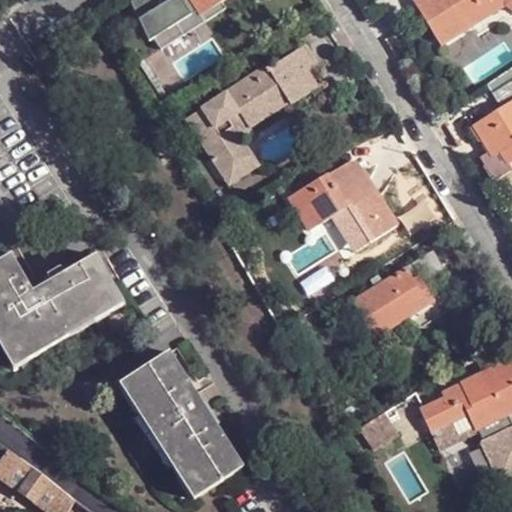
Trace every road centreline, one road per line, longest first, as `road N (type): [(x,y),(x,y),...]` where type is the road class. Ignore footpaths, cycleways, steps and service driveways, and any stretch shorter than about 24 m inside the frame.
road 1 (residential): [(342,0),(511,274)]
road 2 (residential): [(0,432),(114,511)]
